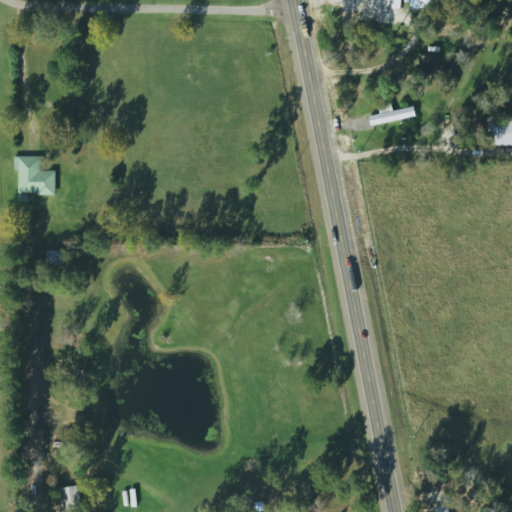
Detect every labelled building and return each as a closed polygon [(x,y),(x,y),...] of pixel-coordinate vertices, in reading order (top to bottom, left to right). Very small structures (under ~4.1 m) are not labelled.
[(446,67),(418,67),(418,75),(446,75),(446,67)] [(365,116),(367,126),(415,117),(413,107),(389,111),(388,105),(376,107),(377,114),(365,116)] [(511,120),(485,121),(485,146),(511,145),(511,120)] [(42,157),(13,156),(13,172),(19,172),(18,194),(56,195),(57,171),(42,171),(42,157)] [(71,251),(47,251),(47,273),(71,273),(71,251)] [(62,511),(79,508),(75,486),(58,489),(62,511)]
